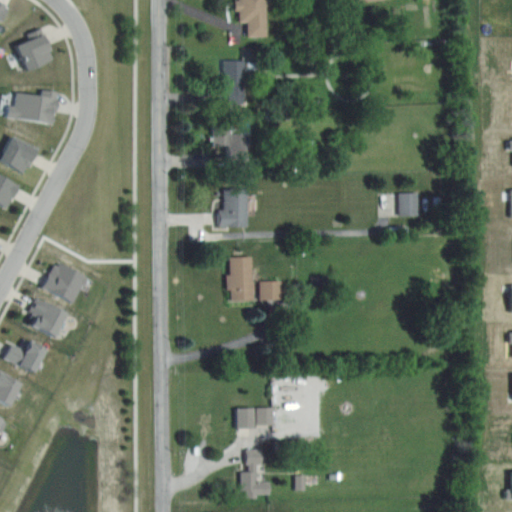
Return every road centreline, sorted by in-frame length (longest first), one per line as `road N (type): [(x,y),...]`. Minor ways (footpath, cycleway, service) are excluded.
road 1 (residential): [(160,0),(165,511)]
road 2 (residential): [(0,293),(84,122),(82,30),(60,0)]
